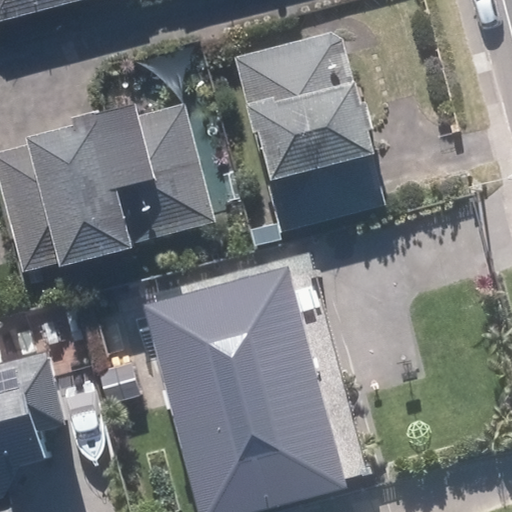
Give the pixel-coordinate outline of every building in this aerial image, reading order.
[(0,0),(0,24),(0,26),(100,0),(0,0)] [(237,53),(283,226),(385,200),(343,35),(333,29),(237,53)] [(36,143),(0,152),(0,155),(29,270),(219,222),(189,103),(108,124),(36,143)] [(278,220),(251,225),(254,245),(282,239),(278,220)] [(157,293),(212,511),(223,511),(356,477),(298,256),(157,293)] [(0,358),(0,511),(20,511),(11,479),(25,455),(51,448),(45,421),(72,415),(53,345),(0,358)]
